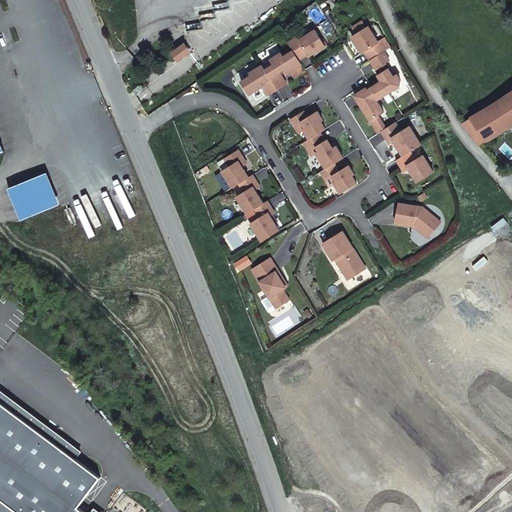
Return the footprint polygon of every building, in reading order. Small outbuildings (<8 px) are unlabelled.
[(382,50),(385,48),(380,39),(377,41),(367,25),(351,35),(355,42),(357,41),(357,45),(361,51),(363,50),(369,59),(382,50)] [(292,49),(298,58),(307,52),(308,54),(314,51),(316,47),(317,49),(325,44),(314,28),(299,38),(297,35),(288,41),(292,49)] [(183,43),(172,52),(177,59),(188,50),(183,43)] [(298,58),(292,49),(283,55),(280,51),(270,57),(273,63),(264,68),(277,87),(285,82),(278,70),(283,68),(285,72),(301,62),(298,58)] [(378,97),(388,91),(398,85),(399,79),(395,73),(392,75),(383,62),(388,59),(382,50),(369,59),(378,73),(377,73),(382,82),(375,83),(371,85),(378,97)] [(264,68),(261,63),(249,71),(251,74),(240,80),(248,93),(262,84),(267,93),(277,87),(264,68)] [(378,97),(371,85),(366,88),(365,86),(354,93),(358,101),(365,103),(361,105),(369,118),(377,114),(383,110),(376,98),(378,97)] [(511,90),(461,123),(478,145),(508,126),(511,123),(511,90)] [(303,128),(308,137),(319,131),(325,127),(320,120),(322,118),(317,109),(311,113),(310,116),(307,116),(303,110),(290,118),(298,131),(303,128)] [(369,118),(377,131),(381,129),(385,126),(377,114),(369,118)] [(385,126),(381,129),(388,142),(393,139),(395,142),(401,143),(397,146),(402,154),(409,150),(420,143),(409,125),(400,130),(394,121),(385,126)] [(315,151),(325,167),(333,161),(343,156),(335,144),(330,147),(330,143),(326,138),(324,139),(319,131),(308,137),(303,141),(311,154),(315,151)] [(237,148),(225,156),(230,163),(222,168),(233,185),(239,181),(248,175),(243,168),(241,169),(241,164),(246,161),(237,148)] [(402,154),(396,158),(403,170),(408,166),(409,169),(413,171),(411,172),(416,180),(432,170),(422,153),(415,158),(409,150),(402,154)] [(325,167),(320,170),(329,185),(334,182),(340,191),(356,181),(351,174),(354,172),(348,164),(342,167),(342,170),(339,170),(333,161),(325,167)] [(23,218),(60,202),(47,171),(10,186),(23,218)] [(259,185),(252,173),(248,175),(239,181),(244,190),(237,194),(247,211),(253,207),(263,201),(258,193),(256,194),(256,190),(254,188),(259,185)] [(274,211),(266,199),(263,201),(253,207),(258,217),(250,222),(261,239),(278,228),(273,220),(271,222),(271,216),(270,214),(274,211)] [(398,201),(395,221),(413,224),(414,222),(417,225),(416,227),(427,236),(440,221),(422,205),(398,201)] [(342,229),(322,242),(333,258),(335,257),(337,256),(340,260),(338,262),(344,271),(349,268),(353,274),(365,267),(342,229)] [(269,256),(251,267),(276,306),(288,298),(282,288),(285,286),(275,270),(277,269),(269,256)] [(349,268),(344,271),(348,278),(353,274),(349,268)] [(285,286),(282,288),(288,298),(292,296),(285,286)] [(4,405),(23,419),(29,411),(10,397),(4,405)] [(83,511),(78,508),(101,478),(89,469),(98,457),(49,420),(40,432),(23,419),(4,405),(0,401),(0,497),(19,511),(83,511)]
